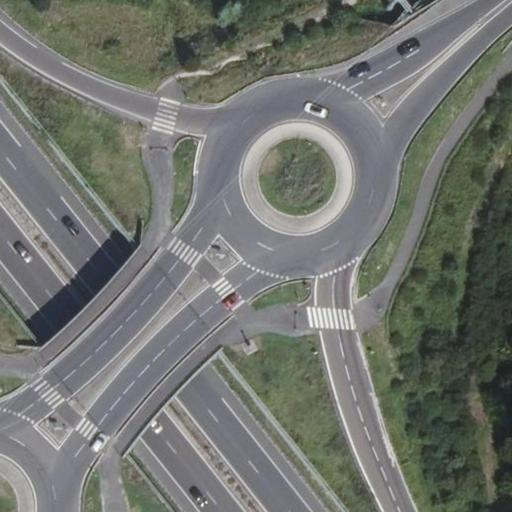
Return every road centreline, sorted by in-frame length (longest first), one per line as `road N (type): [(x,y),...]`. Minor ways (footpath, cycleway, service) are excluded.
road 1 (trunk): [(291,511),(0,149)]
road 2 (trunk): [(0,228),(224,511)]
road 3 (primary): [(51,481),(159,354),(276,256)]
road 4 (primary): [(221,211),(116,331),(2,435)]
road 5 (trunk): [(400,511),(345,367),(324,252)]
road 6 (primary): [(226,135),(84,90),(0,37)]
road 7 (primary): [(501,0),(328,104)]
road 8 (primary): [(370,152),(511,8)]
road 9 (primary): [(324,252),(361,222),(371,200),(370,152)]
